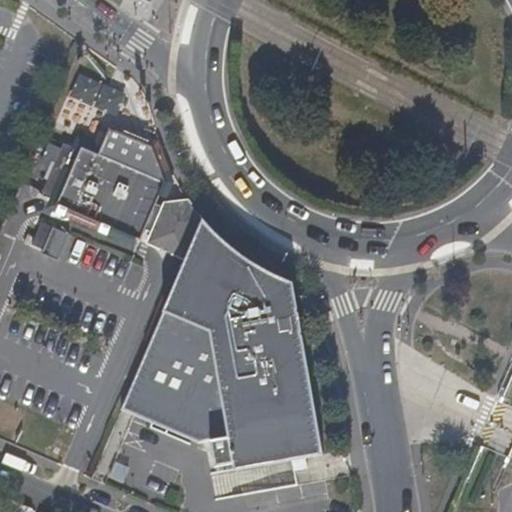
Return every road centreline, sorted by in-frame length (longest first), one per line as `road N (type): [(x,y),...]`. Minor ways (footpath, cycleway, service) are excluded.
road 1 (primary): [(204,80),(218,143),(231,163),(267,202),(331,236)]
road 2 (tertiary): [(394,511),(364,353)]
road 3 (primary): [(91,0),(204,80)]
road 4 (tertiary): [(364,353),(417,236)]
road 5 (tertiary): [(331,236),(336,295),(364,353)]
